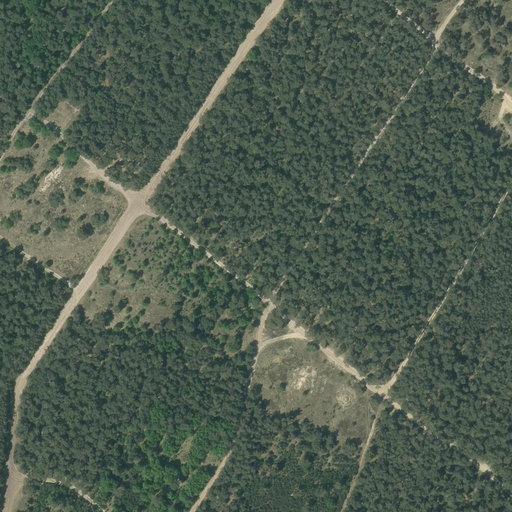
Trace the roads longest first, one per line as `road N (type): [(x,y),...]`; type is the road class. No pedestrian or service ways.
road 1 (track): [(30,110),(511,496)]
road 2 (track): [(277,0),(22,376),(5,511)]
road 3 (track): [(191,511),(237,434),(269,302)]
road 4 (track): [(0,159),(111,0)]
road 5 (track): [(387,0),(432,37),(435,50),(511,105)]
